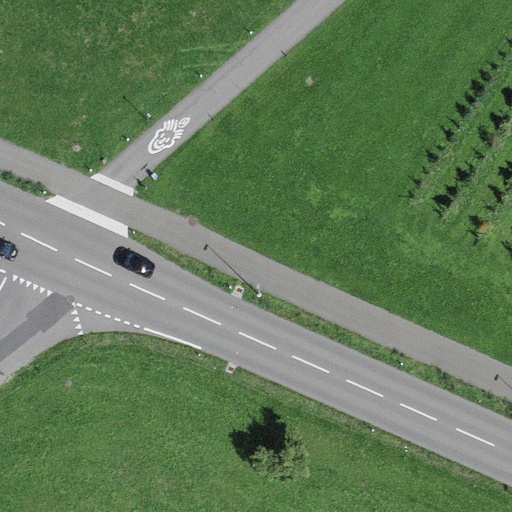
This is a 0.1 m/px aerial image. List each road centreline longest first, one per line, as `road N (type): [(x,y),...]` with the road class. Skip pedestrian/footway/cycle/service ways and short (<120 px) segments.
road 1 (tertiary): [(54,252),(511,454)]
road 2 (residential): [(326,0),(54,252)]
